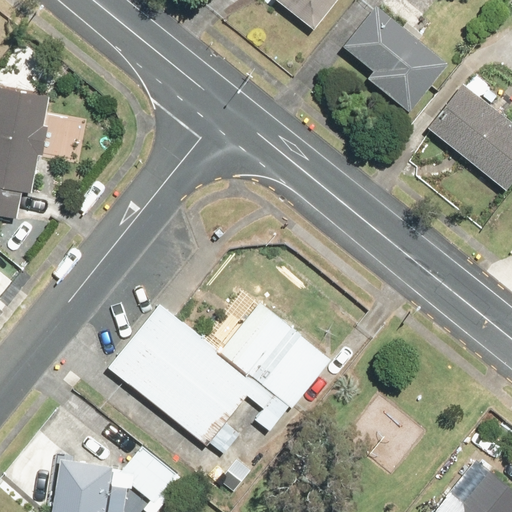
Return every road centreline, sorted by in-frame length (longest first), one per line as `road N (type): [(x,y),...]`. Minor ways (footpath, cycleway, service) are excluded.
road 1 (tertiary): [(225,104),(511,336)]
road 2 (residential): [(225,104),(0,389)]
road 3 (tertiary): [(95,0),(225,104)]
